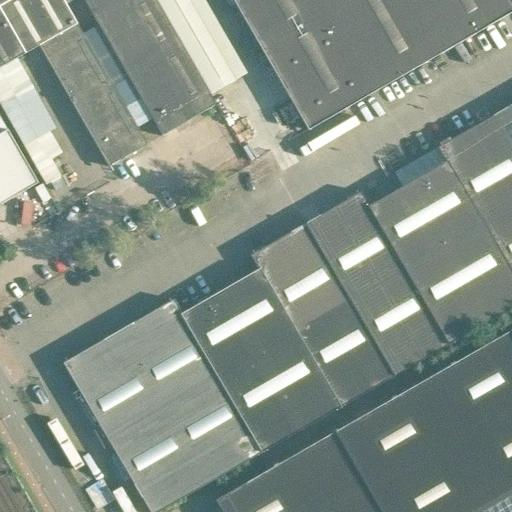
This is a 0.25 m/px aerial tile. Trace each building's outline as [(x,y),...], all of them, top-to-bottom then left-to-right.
[(0,0),(0,10),(24,54),(39,46),(109,167),(147,145),(137,127),(67,4),(64,0),(0,0)] [(156,0),(84,0),(153,119),(163,136),(217,105),(156,0)] [(511,0),(232,0),(308,131),(511,12),(511,0)] [(0,67),(24,54),(0,10),(0,67)] [(511,104),(493,116),(511,148),(511,104)] [(511,278),(511,148),(493,116),(438,148),(446,162),(511,278)] [(0,204),(38,183),(0,117),(0,204)] [(370,206),(449,346),(511,310),(511,278),(446,162),(370,206)] [(210,195),(219,211),(264,186),(255,170),(210,195)] [(394,378),(449,346),(370,206),(361,192),(306,224),(394,378)] [(338,410),(394,378),(306,224),(250,255),(259,269),(338,410)] [(259,269),(182,313),(262,453),(338,410),(259,269)] [(207,484),(262,453),(182,313),(174,299),(118,331),(207,484)] [(157,511),(170,505),(207,484),(118,331),(63,363),(150,511),(157,511)] [(511,511),(511,331),(226,494),(231,501),(220,507),(222,511),(511,511)] [(231,501),(226,494),(216,500),(220,507),(231,501)]
